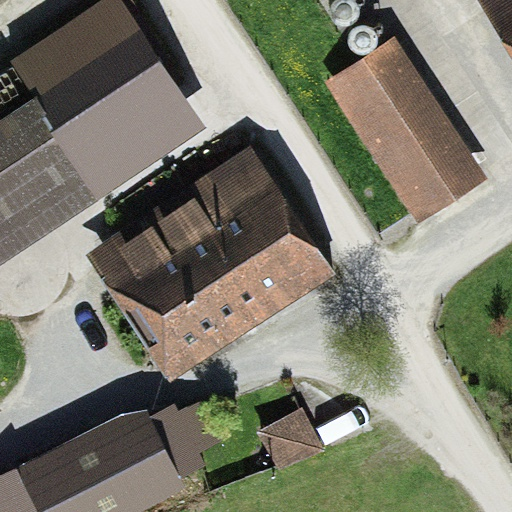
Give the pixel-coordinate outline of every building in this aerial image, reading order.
[(175,87),(117,0),(102,0),(11,60),(37,99),(0,123),(0,213),(79,161),(74,154),(175,87)] [(331,0),(329,5),(333,16),(342,21),(352,19),(359,12),(357,0),(331,0)] [(511,0),(492,0),(511,31),(511,0)] [(347,35),(351,45),(359,51),(369,49),(376,42),(375,27),(362,20),(351,24),(347,35)] [(389,44),(335,78),(420,211),(474,178),(389,44)] [(0,103),(5,107),(17,106),(26,99),(27,87),(19,73),(11,71),(1,73),(0,74),(0,103)] [(321,252),(252,146),(186,188),(194,201),(107,257),(168,351),(321,252)] [(108,436),(0,490),(0,511),(105,511),(199,466),(191,449),(215,437),(198,404),(175,416),(174,413),(150,425),(145,415),(107,434),(108,436)]
